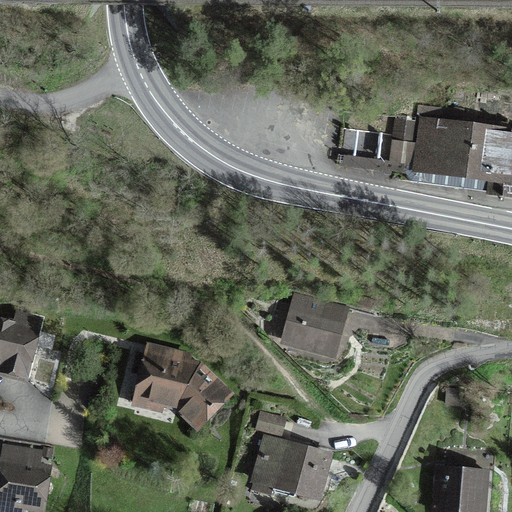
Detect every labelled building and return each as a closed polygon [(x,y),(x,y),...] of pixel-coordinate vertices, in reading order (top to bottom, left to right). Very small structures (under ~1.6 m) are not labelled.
[(511,128),(418,116),(417,125),(396,122),(393,144),(424,148),(421,166),(406,164),(405,175),(412,184),(511,197),(511,128)] [(346,308),(296,295),(284,340),(334,354),(346,308)] [(0,359),(3,360),(1,369),(24,376),(39,316),(19,311),(16,322),(0,317),(0,359)] [(138,396),(177,406),(198,425),(228,394),(199,366),(149,354),(138,396)] [(284,424),(259,418),(255,432),(280,439),(284,424)] [(317,501),(327,460),(265,443),(254,485),(317,501)] [(3,470),(0,470),(0,502),(41,508),(47,468),(35,467),(38,452),(6,447),(3,470)] [(483,511),(486,474),(442,471),(439,510),(465,511),(483,511)]
